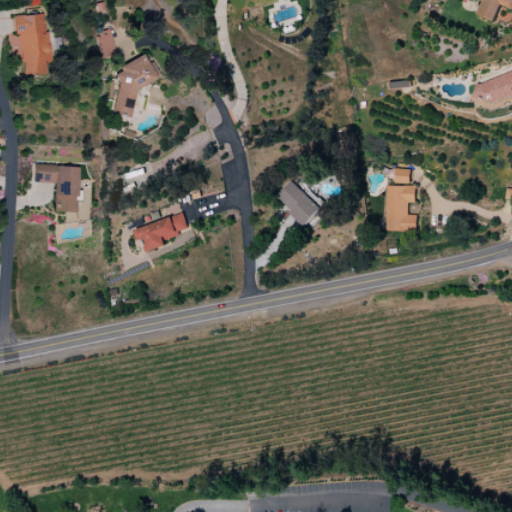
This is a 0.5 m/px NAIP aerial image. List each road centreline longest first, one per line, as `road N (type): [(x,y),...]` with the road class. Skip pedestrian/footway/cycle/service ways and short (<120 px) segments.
road 1 (secondary): [(0,355),(511,249)]
road 2 (residential): [(0,95),(11,165),(2,355)]
